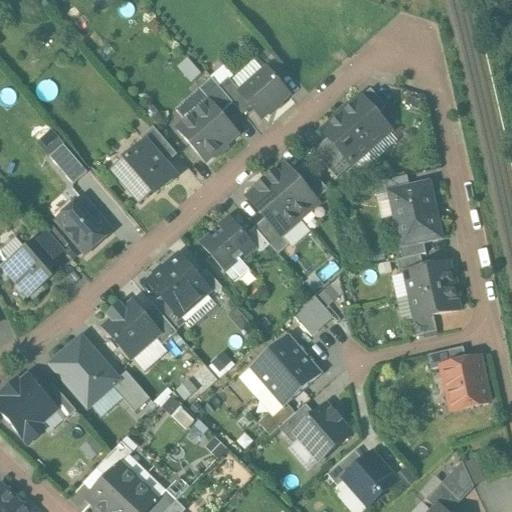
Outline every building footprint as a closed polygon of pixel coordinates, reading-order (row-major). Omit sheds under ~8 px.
[(266,68),(239,92),(250,105),(261,117),(288,94),(266,68)] [(210,100),(220,112),(232,102),(219,86),(212,79),(200,89),(210,100)] [(228,79),(219,86),(232,102),(241,113),(250,105),(239,92),(228,79)] [(169,96),(175,106),(195,93),(189,83),(169,96)] [(361,96),(377,115),(386,107),(370,88),(361,96)] [(361,96),(341,113),(370,146),(390,130),(377,115),(361,96)] [(177,128),(204,161),(237,132),(220,112),(210,100),(199,109),(195,109),(188,115),(187,120),(177,128)] [(328,137),(351,163),(370,146),(341,113),(322,130),(328,137)] [(145,142),(164,165),(177,155),(153,127),(141,137),(145,142)] [(351,163),(328,137),(313,150),(337,178),(352,165),(351,163)] [(115,170),(140,200),(152,190),(154,193),(174,176),(164,165),(145,142),(126,159),(126,160),(115,170)] [(49,156),(73,184),(86,172),(63,145),(49,156)] [(304,161),(292,171),(316,199),(327,188),(304,161)] [(265,178),(300,218),(318,202),(316,199),(292,171),(284,162),(265,178)] [(265,217),(280,234),(300,218),(265,178),(246,195),(265,217)] [(401,246),(440,238),(429,183),(389,191),(401,246)] [(77,242),(86,252),(110,232),(101,221),(101,218),(97,213),(94,213),(81,198),(57,218),(68,231),(67,235),(72,241),(77,242)] [(254,226),(270,244),(278,253),(288,244),(280,234),(265,217),(254,226)] [(202,244),(224,270),(254,244),(245,234),(232,219),(202,244)] [(245,234),(254,244),(260,252),(270,244),(254,226),(245,234)] [(47,231),(38,239),(54,258),(64,251),(47,231)] [(17,235),(1,250),(9,258),(25,243),(17,235)] [(36,237),(0,267),(26,299),(43,284),(40,280),(51,271),(49,269),(58,262),(54,258),(38,239),(36,237)] [(180,315),(209,290),(178,254),(147,280),(161,296),(179,316),(180,315)] [(405,272),(422,268),(420,255),(397,260),(399,273),(405,272)] [(453,286),(448,263),(422,268),(405,272),(410,295),(453,286)] [(458,310),(453,286),(410,295),(415,319),(432,315),(458,310)] [(153,305),(175,330),(185,321),(180,315),(179,316),(161,296),(152,304),(153,305)] [(103,327),(131,359),(155,338),(160,334),(143,314),(132,302),(123,310),(118,305),(108,314),(112,319),(103,327)] [(143,314),(160,334),(155,338),(161,345),(176,332),(175,330),(153,305),(143,314)] [(318,310),(293,331),(315,358),(341,337),(318,310)] [(436,331),(432,315),(415,319),(409,320),(412,336),(436,331)] [(304,355),(286,335),(246,371),(263,390),(304,355)] [(81,339),(51,364),(88,407),(118,381),(81,339)] [(466,361),(463,347),(428,355),(431,370),(442,367),(442,366),(466,361)] [(320,374),(304,355),(263,390),(279,409),(320,374)] [(466,361),(442,366),(442,367),(452,411),(489,403),(479,358),(466,361)] [(0,399),(0,412),(27,444),(43,430),(39,425),(56,410),(41,393),(27,377),(17,385),(15,382),(2,393),(4,396),(0,399)] [(52,384),(41,393),(56,410),(65,421),(76,412),(52,384)] [(189,427),(199,416),(167,389),(157,401),(189,427)] [(295,432),(314,414),(305,404),(278,427),(292,443),(299,437),(295,432)] [(320,460),(349,433),(338,421),(340,419),(332,409),(330,411),(324,405),(314,414),(295,432),(299,437),(320,460)] [(216,437),(208,447),(221,457),(229,447),(216,437)] [(98,469),(108,479),(121,465),(132,454),(122,444),(98,469)] [(344,478),(363,461),(354,450),(327,474),(337,484),(344,478)] [(344,478),(368,505),(396,480),(371,453),(363,461),(344,478)] [(439,508),(443,511),(450,511),(473,489),(462,463),(428,497),(439,508)] [(96,510),(97,511),(110,511),(139,483),(121,465),(108,479),(87,499),(97,509),(96,510)] [(146,511),(157,501),(139,483),(110,511),(146,511)] [(0,511),(8,511),(17,504),(0,488),(0,511)] [(176,501),(166,511),(184,511),(186,510),(176,501)]
